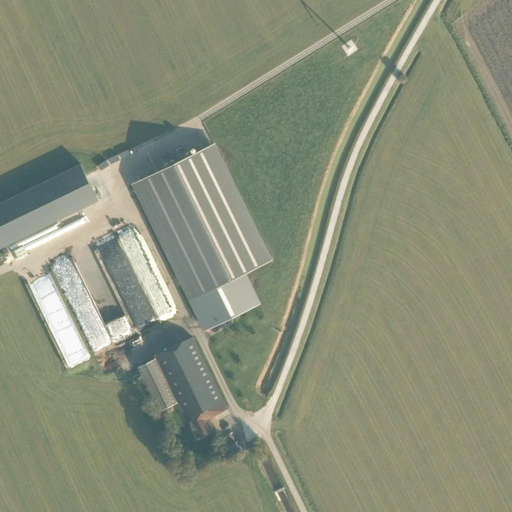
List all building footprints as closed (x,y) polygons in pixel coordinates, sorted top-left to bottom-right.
[(254,300),(255,296),(243,274),(270,261),(213,144),(135,183),(206,330),(251,308),(253,305),(254,300)] [(0,248),(99,200),(81,164),(0,203),(0,248)] [(141,305),(150,301),(140,280),(120,290),(136,321),(144,317),(141,312),(143,311),(141,305)] [(228,409),(193,336),(154,355),(156,358),(138,367),(160,411),(177,402),(180,407),(181,406),(197,439),(214,430),(208,419),(228,409)] [(241,453),(236,442),(227,446),(224,441),(220,442),(228,459),(241,453)]
